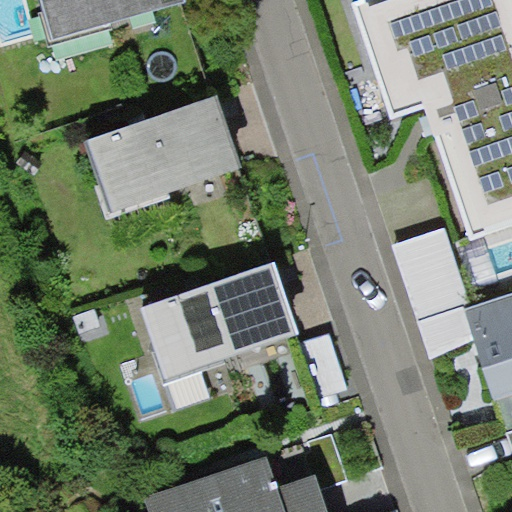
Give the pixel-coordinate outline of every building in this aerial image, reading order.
[(34,0),(45,38),(177,0),(34,0)] [(511,0),(338,0),(381,121),(410,111),(461,258),(511,239),(511,0)] [(210,90),(77,136),(103,211),(236,165),(210,90)] [(393,263),(415,326),(471,306),(448,243),(393,263)] [(267,260),(137,303),(164,384),(294,341),(267,260)] [(511,293),(416,328),(427,359),(468,344),(488,397),(511,388),(511,293)] [(511,428),(502,432),(511,462),(511,428)] [(322,511),(297,443),(143,496),(150,511),(322,511)]
